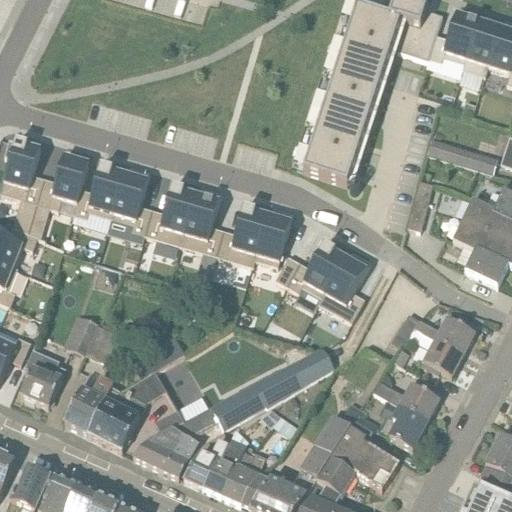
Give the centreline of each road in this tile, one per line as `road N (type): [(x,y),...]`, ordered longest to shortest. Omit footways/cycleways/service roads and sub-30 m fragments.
road 1 (residential): [(511,326),(447,296),(381,246),(289,195),(0,116)]
road 2 (residential): [(191,511),(0,427)]
road 3 (residential): [(422,511),(511,341)]
